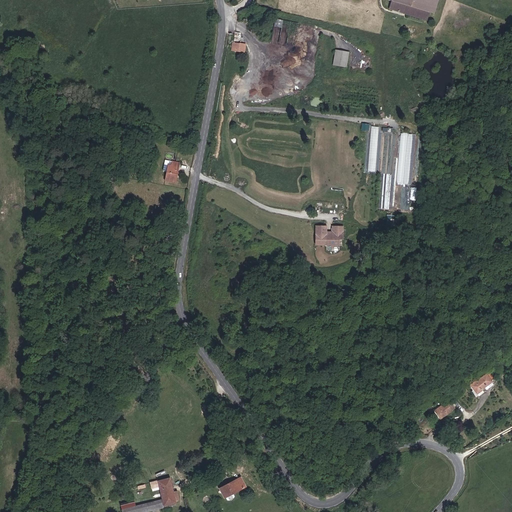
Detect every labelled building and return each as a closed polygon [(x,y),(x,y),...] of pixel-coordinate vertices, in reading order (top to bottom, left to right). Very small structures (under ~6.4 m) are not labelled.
[(436,0),(389,0),(392,1),(429,12),(432,13),(436,0)] [(429,12),(392,1),(389,9),(427,20),(429,12)] [(346,67),(348,52),(335,50),(333,65),(346,67)] [(401,133),(397,183),(412,184),(416,134),(401,133)] [(375,171),(377,161),(371,159),(368,169),(375,171)] [(175,182),(179,163),(172,162),(172,165),(169,164),(165,180),(175,182)] [(326,226),(316,226),(315,244),(338,245),(338,239),(342,239),(343,226),(332,226),(332,235),(326,235),(326,226)] [(470,385),(476,393),(482,389),(481,389),(491,382),(491,381),(494,379),(489,372),(476,382),(475,381),(470,385)] [(440,418),(451,410),(446,403),(446,402),(434,410),(440,418)] [(233,493),(245,487),(240,477),(220,488),(225,498),(225,497),(233,493)] [(175,502),(170,478),(151,483),(153,490),(160,489),(162,499),(136,506),(135,500),(121,504),(122,511),(145,511),(164,508),(164,505),(175,502)]
